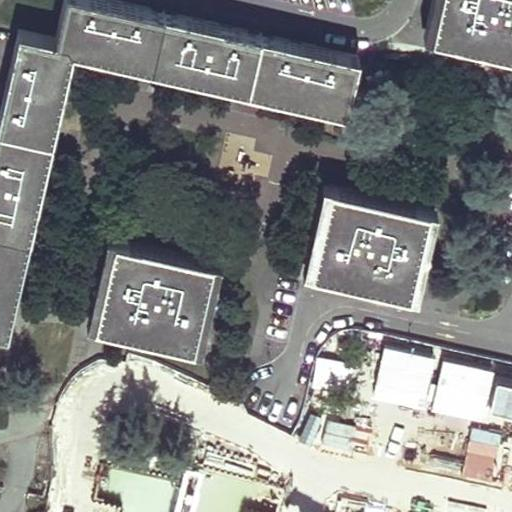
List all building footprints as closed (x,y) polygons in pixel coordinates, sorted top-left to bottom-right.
[(61,0),(59,12),(53,36),(17,28),(0,101),(0,329),(6,301),(65,39),(345,103),(356,55),(305,44),(225,25),(116,0),(61,0)] [(511,0),(436,0),(429,35),(511,52),(511,0)] [(408,291),(418,249),(427,206),(326,182),(307,269),(408,291)] [(125,328),(141,332),(192,344),(212,258),(111,235),(91,321),(125,328)] [(511,390),(459,380),(440,467),(495,478),(500,453),(511,455),(511,390)] [(352,420),(332,498),(389,511),(423,511),(428,493),(407,488),(418,445),(394,439),(396,431),(352,420)]
